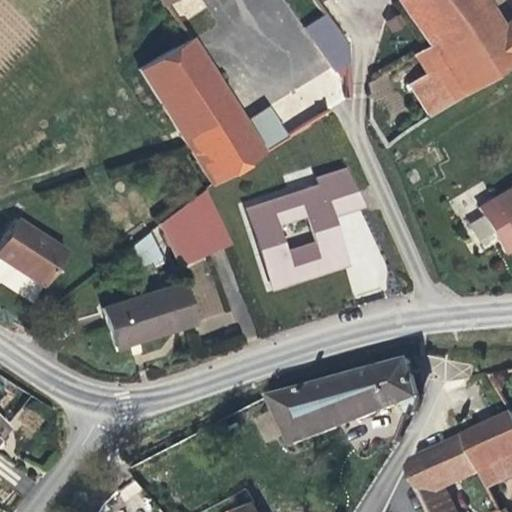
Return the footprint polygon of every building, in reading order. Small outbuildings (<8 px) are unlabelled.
[(179,0),(168,0),(175,9),(182,4),(179,0)] [(511,71),(511,27),(510,29),(489,0),(405,0),(403,1),(439,50),(451,65),(473,98),(511,71)] [(334,60),(343,54),(350,48),(329,17),(313,28),(334,60)] [(152,72),(194,143),(222,187),(272,157),(254,129),(199,44),(186,53),(152,72)] [(439,50),(422,61),(434,78),(451,65),(439,50)] [(418,88),(438,120),(473,98),(451,65),(434,78),(418,88)] [(281,111),(254,129),(272,157),(299,138),(281,111)] [(267,289),(346,270),(353,297),(385,290),(357,174),(246,201),(267,289)] [(215,192),(170,226),(192,272),(240,247),(215,192)] [(511,256),(511,196),(485,212),(511,256)] [(73,254),(20,225),(0,261),(55,291),(73,254)] [(151,234),(132,244),(146,271),(165,261),(151,234)] [(204,325),(193,285),(112,309),(123,344),(145,338),(146,343),(204,325)] [(426,394),(421,359),(280,398),(305,451),(426,394)] [(511,459),(511,416),(474,435),(488,467),(490,472),(511,459)] [(0,437),(9,425),(0,417),(0,437)] [(474,435),(415,465),(422,483),(433,511),(467,511),(465,508),(457,511),(446,490),(488,467),(474,435)] [(511,459),(490,472),(497,487),(511,478),(511,459)]
